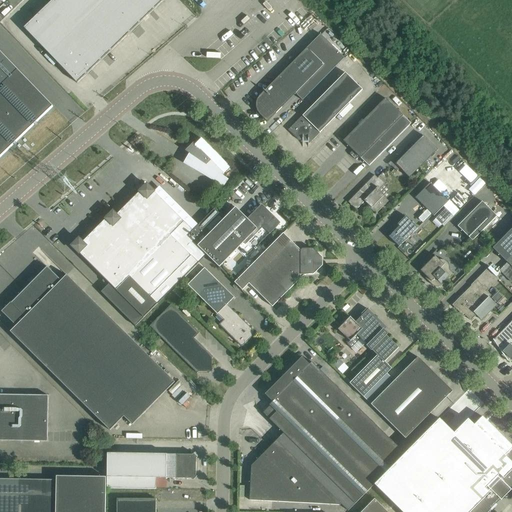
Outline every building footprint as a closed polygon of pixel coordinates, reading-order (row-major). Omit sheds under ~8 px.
[(163,0),(52,0),(24,28),(77,83),(163,0)] [(260,115),(267,122),(295,94),(302,101),(345,58),(320,34),(265,90),(263,89),(264,91),(260,96),(258,98),(256,103),(256,107),(257,111),(260,115)] [(0,157),(53,107),(0,51),(0,157)] [(303,147),(303,140),(308,140),(308,147),(309,147),(309,140),(313,140),(362,89),(345,72),(288,130),(298,140),(302,140),(302,147),(303,147)] [(359,157),(369,166),(411,124),(385,98),(343,141),(353,151),(350,154),(356,160),(359,157)] [(399,154),(391,162),(391,166),(397,171),(400,169),(409,178),(437,150),(423,136),(415,144),(410,144),(399,154)] [(223,174),(229,166),(201,139),(195,145),(193,143),(185,151),(190,155),(185,162),(223,186),(228,179),(222,175),(223,174)] [(348,202),(357,211),(358,211),(356,209),(364,201),(376,213),(388,201),(377,190),(379,189),(378,188),(382,183),(374,175),(348,202)] [(415,198),(434,216),(449,201),(430,183),(415,198)] [(79,239),(72,246),(109,284),(101,292),(135,326),(189,272),(206,255),(189,238),(181,246),(171,236),(184,222),(147,185),(116,215),(113,212),(83,243),(79,239)] [(457,226),(472,241),(497,216),(482,201),(457,226)] [(215,209),(187,236),(189,238),(206,255),(219,268),(239,247),(248,256),(252,252),(278,225),(276,227),(272,222),(271,222),(268,219),(268,220),(265,217),(268,215),(270,214),(261,206),(254,213),(256,214),(249,221),(235,207),(225,218),(215,209)] [(417,228),(405,216),(397,225),(399,226),(389,237),(399,247),(417,228)] [(507,263),(499,271),(511,283),(511,228),(492,248),(507,263)] [(283,233),(234,282),(242,290),(249,284),(272,307),(301,278),(301,275),(313,275),(319,269),(321,267),(321,256),(319,254),(313,249),(306,249),(302,249),(300,250),(290,240),(283,233)] [(428,278),(429,277),(432,280),(429,283),(432,285),(433,286),(434,286),(435,287),(436,287),(438,287),(439,287),(440,286),(441,286),(443,285),(453,274),(449,270),(449,269),(449,268),(449,267),(449,266),(449,265),(448,264),(448,263),(447,262),(446,261),(445,261),(444,260),(443,260),(442,259),(441,259),(440,259),(439,260),(435,256),(420,270),(428,278)] [(67,275),(61,281),(47,267),(34,280),(32,279),(29,282),(30,284),(12,303),(11,302),(2,312),(16,326),(10,332),(110,431),(124,417),(132,425),(175,382),(67,275)] [(233,311),(232,312),(226,306),(234,298),(204,268),(187,285),(217,315),(220,312),(226,318),(219,325),(240,346),(243,346),(253,336),(252,335),(252,334),(252,332),(252,331),(253,330),(233,311)] [(461,297),(452,305),(464,317),(465,315),(471,321),(476,315),(482,320),(487,315),(485,313),(492,306),(492,303),(490,301),(488,299),(491,296),(486,291),(487,289),(488,290),(498,280),(488,270),(479,280),(478,279),(471,285),(473,287),(462,298),(461,297)] [(171,305),(149,326),(197,373),(198,372),(208,372),(212,368),(212,358),(213,357),(194,338),(199,333),(171,305)] [(355,322),(350,317),(338,329),(350,342),(355,346),(361,339),(366,344),(368,346),(371,350),(371,349),(377,355),(349,383),(364,397),(392,369),(385,362),(399,348),(383,332),(387,327),(384,327),(368,312),(369,311),(368,309),(355,322)] [(511,320),(494,339),(493,339),(493,340),(494,342),(493,342),(498,347),(502,354),(503,353),(503,352),(510,358),(511,356),(511,320)] [(435,377),(432,374),(433,373),(418,357),(371,404),(405,439),(452,391),(436,376),(435,377)] [(302,358),(265,395),(272,402),(269,405),(276,412),(269,419),(283,433),(251,466),(249,500),(340,505),(341,504),(348,511),(404,454),(312,362),(309,365),(302,358)] [(339,359),(333,365),(342,374),(349,368),(339,359)] [(0,439),(40,441),(40,442),(48,442),(48,396),(41,395),(41,397),(0,395),(0,439)] [(439,419),(374,484),(402,511),(487,511),(500,500),(501,500),(502,500),(501,499),(510,490),(511,491),(511,490),(510,489),(511,487),(511,446),(482,417),(474,425),(468,419),(454,433),(439,419)] [(107,453),(106,489),(156,489),(156,478),(192,478),(193,480),(194,479),(192,478),(195,475),(196,476),(197,476),(196,475),(196,458),(197,457),(195,458),(193,455),(194,454),(193,453),(192,454),(166,454),(107,453)] [(0,511),(104,511),(105,477),(100,477),(56,476),(56,480),(56,496),(50,496),(0,494),(0,511)] [(116,511),(155,511),(156,499),(117,499),(116,511)] [(387,511),(374,499),(361,511),(387,511)]
